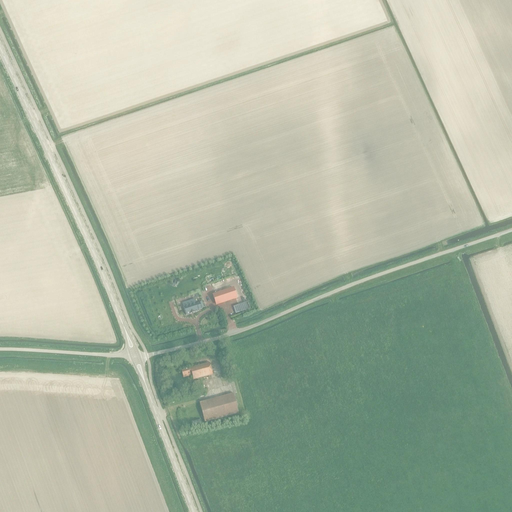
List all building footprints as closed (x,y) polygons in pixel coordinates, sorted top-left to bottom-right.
[(214,295),(216,304),(236,298),(233,289),(214,295)] [(193,313),(194,313),(194,312),(199,311),(198,310),(202,309),(199,302),(196,303),(196,302),(192,304),(191,300),(186,302),(187,305),(183,307),(186,315),(190,314),(191,314),(191,313),(193,313)] [(193,380),(212,375),(209,363),(181,370),(183,378),(191,375),(193,380)] [(193,382),(198,398),(204,396),(199,380),(193,382)] [(197,403),(202,422),(236,413),(231,394),(197,403)]
